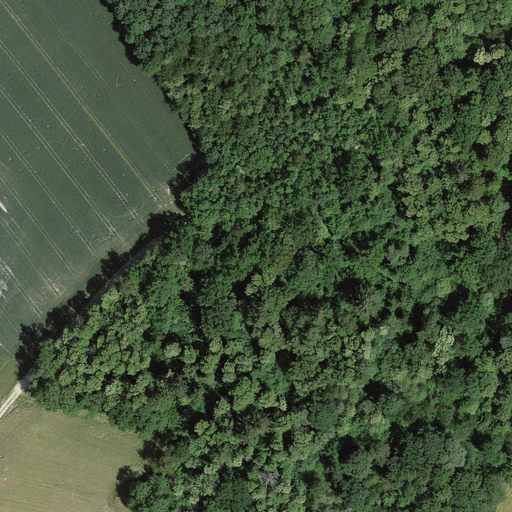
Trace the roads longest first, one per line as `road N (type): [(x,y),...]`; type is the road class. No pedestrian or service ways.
road 1 (track): [(511,84),(114,299),(0,415)]
road 2 (track): [(289,0),(373,156)]
